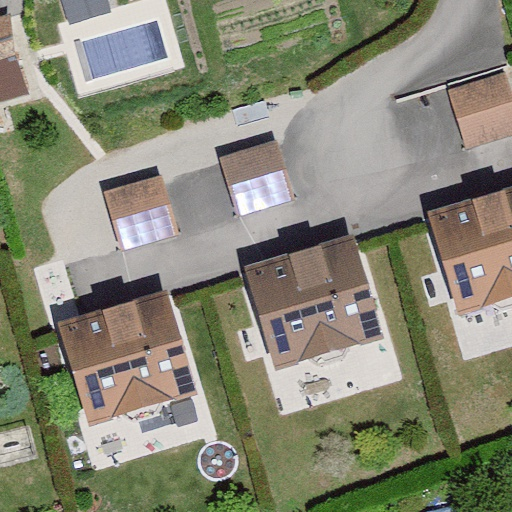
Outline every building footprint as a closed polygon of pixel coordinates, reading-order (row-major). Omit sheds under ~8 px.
[(511,113),(498,75),(444,95),(463,148),(511,130),(511,113)] [(275,141),(219,157),(234,212),(290,196),(275,141)] [(167,234),(150,176),(96,191),(112,249),(167,234)] [(511,189),(430,211),(456,310),(511,295),(511,189)] [(348,241),(250,271),(277,360),(375,330),(348,241)] [(167,295),(60,322),(85,418),(191,392),(167,295)]
